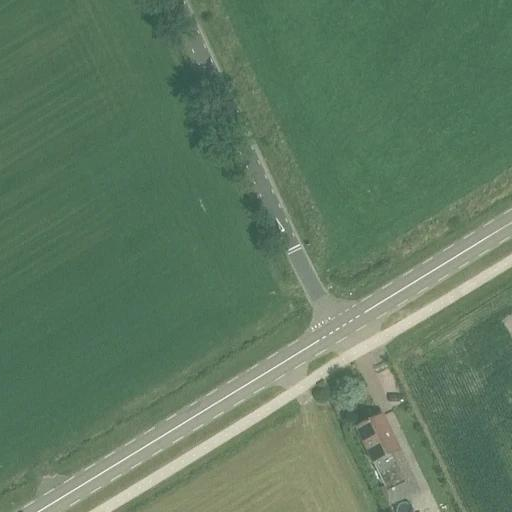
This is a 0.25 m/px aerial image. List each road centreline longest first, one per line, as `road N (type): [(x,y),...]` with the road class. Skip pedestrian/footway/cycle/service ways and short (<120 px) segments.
road 1 (unclassified): [(179,0),(335,330)]
road 2 (secondary): [(33,511),(335,330)]
road 3 (secondary): [(335,330),(511,221)]
